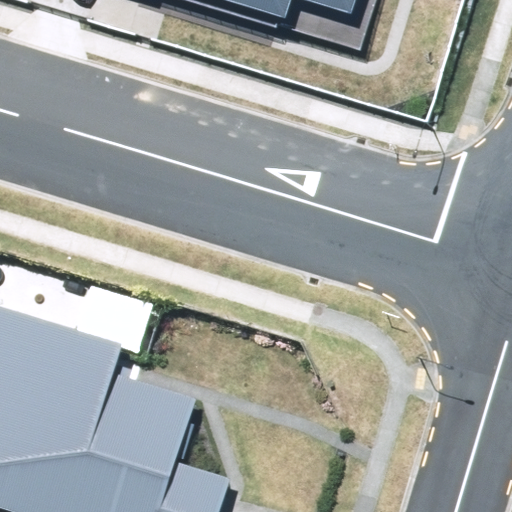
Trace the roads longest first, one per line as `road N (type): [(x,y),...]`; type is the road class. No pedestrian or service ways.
road 1 (residential): [(0,104),(511,261)]
road 2 (residential): [(511,314),(451,511)]
